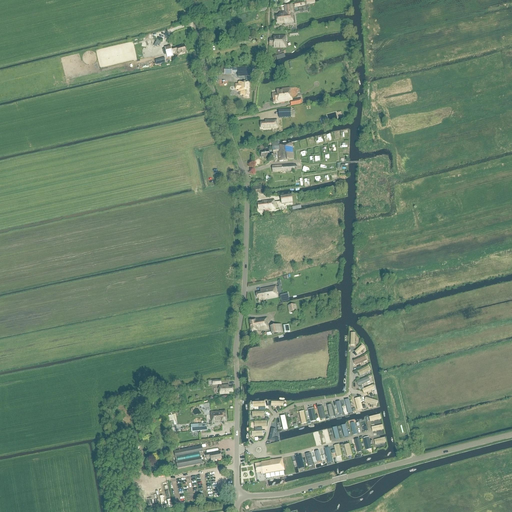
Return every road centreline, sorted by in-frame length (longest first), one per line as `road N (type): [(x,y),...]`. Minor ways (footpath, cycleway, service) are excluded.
road 1 (tertiary): [(236,496),(235,347),(247,192),(224,122)]
road 2 (tertiary): [(236,496),(284,494),(511,434)]
road 3 (tertiary): [(224,122),(191,1)]
